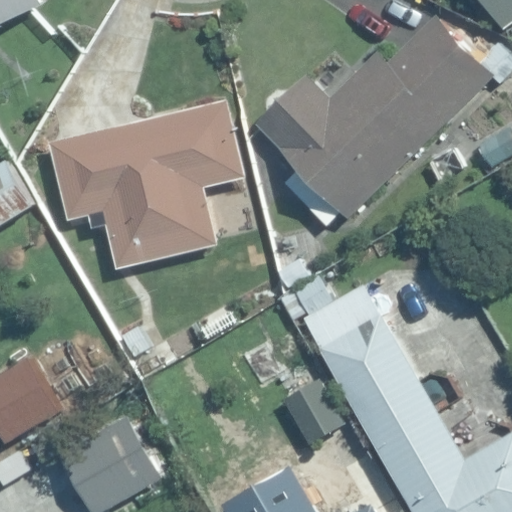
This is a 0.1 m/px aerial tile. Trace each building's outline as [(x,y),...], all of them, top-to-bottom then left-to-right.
[(0,0),(0,27),(46,4),(43,0),(0,0)] [(511,0),(489,0),(509,25),(511,22),(511,0)] [(417,156),(498,78),(439,17),(397,57),(387,47),(335,97),(312,72),(260,122),(307,171),(291,186),(331,227),(349,209),(355,215),(367,203),(373,209),(422,161),(417,156)] [(120,264),(128,262),(223,243),(211,185),(250,177),(235,103),(59,138),(75,220),(95,216),(97,229),(113,226),(120,264)] [(511,127),(482,145),(497,171),(511,162),(511,127)] [(0,229),(42,206),(16,158),(0,167),(0,229)] [(312,320),(333,357),(421,511),(511,511),(511,434),(473,457),(375,285),(312,320)] [(289,400),(291,404),(315,445),(352,423),(313,356),(295,367),(308,389),(289,400)] [(0,419),(12,441),(63,412),(69,409),(39,357),(0,378),(0,419)] [(100,511),(111,511),(169,475),(172,473),(134,414),(66,458),(100,511)]
